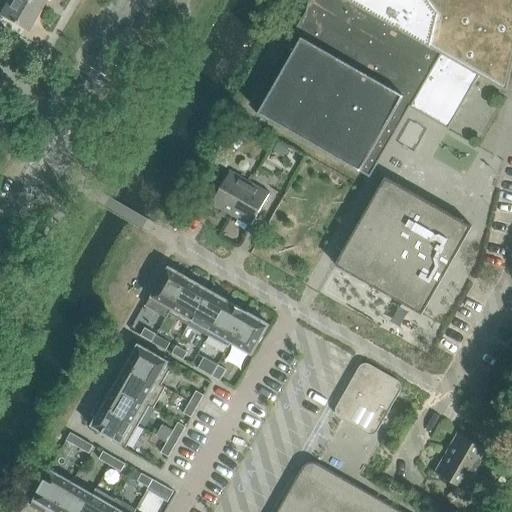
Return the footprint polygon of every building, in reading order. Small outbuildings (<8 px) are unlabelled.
[(40,9),(24,0),(6,0),(0,11),(0,16),(26,32),(40,9)] [(24,0),(40,9),(44,0),(24,0)] [(370,177),(411,108),(449,130),(480,76),(506,91),(511,66),(511,0),(309,0),(309,2),(306,12),(262,83),(272,88),(257,114),(291,132),(291,131),(326,151),(326,152),(337,158),(338,157),(341,159),(340,160),(370,177)] [(211,204),(231,215),(250,181),(230,170),(211,204)] [(431,288),(437,278),(455,257),(472,226),(386,177),(335,265),(422,314),(435,290),(431,288)] [(250,181),(231,215),(251,226),(270,193),(250,181)] [(189,278),(168,267),(151,297),(171,309),(189,278)] [(209,290),(189,278),(171,309),(168,313),(190,325),(192,321),(191,320),(209,290)] [(192,321),(211,332),(229,301),(209,290),(191,320),(192,321)] [(248,312),(229,301),(211,332),(231,343),(248,312)] [(248,312),(231,343),(252,356),(270,325),(248,312)] [(141,335),(152,342),(156,334),(145,328),(141,335)] [(157,335),(152,342),(166,350),(170,343),(157,335)] [(158,355),(139,344),(126,365),(161,385),(162,385),(174,364),(158,355)] [(172,353),(183,360),(188,352),(177,346),(172,353)] [(212,376),(217,366),(204,358),(198,368),(212,376)] [(378,432),(401,391),(402,389),(402,385),(401,383),(399,381),(369,364),(366,363),(363,364),(361,365),(359,367),(336,407),(335,410),(335,412),(336,414),(337,416),(339,418),(367,434),(371,435),(374,435),(376,433),(378,432)] [(150,405),(150,406),(154,408),(166,387),(162,385),(161,385),(126,365),(115,384),(115,385),(150,405)] [(219,365),(212,376),(220,381),(226,370),(219,365)] [(139,425),(150,406),(150,405),(115,385),(115,384),(112,382),(104,396),(108,398),(104,405),(139,425)] [(198,406),(204,395),(197,391),(190,402),(198,406)] [(190,402),(184,413),(191,417),(198,406),(190,402)] [(126,447),(139,425),(104,405),(91,426),(126,447)] [(175,446),(181,435),(174,431),(168,442),(175,446)] [(457,433),(445,452),(479,472),(490,452),(457,433)] [(94,446),(83,439),(78,447),(89,453),(94,446)] [(169,457),(175,446),(168,442),(161,453),(169,457)] [(114,458),(103,451),(99,459),(110,465),(114,458)] [(479,472),(445,452),(434,472),(467,492),(479,472)] [(125,464),(114,458),(110,465),(121,471),(125,464)] [(403,511),(318,464),(314,462),(312,462),(310,463),(306,464),(304,466),(302,468),(277,511),(403,511)] [(34,500),(54,511),(55,511),(73,482),(51,469),(34,500)] [(153,480),(142,473),(138,481),(149,487),(153,480)] [(159,494),(163,486),(153,480),(149,487),(148,488),(159,494)] [(55,511),(83,511),(94,494),(82,487),(73,482),(55,511)] [(83,511),(109,511),(114,505),(94,494),(83,511)]
